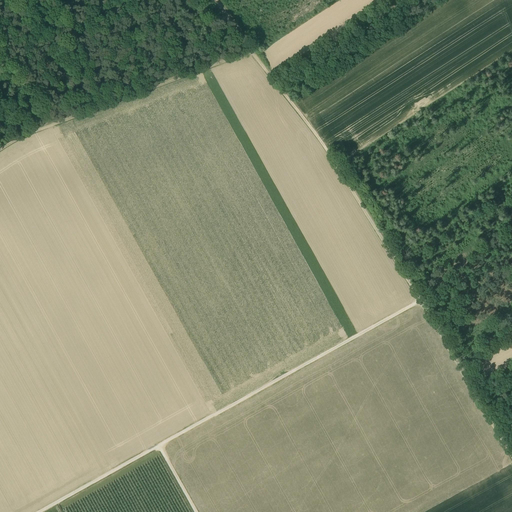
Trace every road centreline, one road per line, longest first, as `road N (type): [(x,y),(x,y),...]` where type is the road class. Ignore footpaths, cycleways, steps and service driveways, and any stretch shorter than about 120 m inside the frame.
road 1 (track): [(421,300),(318,138),(252,53)]
road 2 (track): [(160,446),(421,300)]
road 3 (track): [(252,53),(0,151)]
road 4 (track): [(511,455),(421,300)]
road 5 (track): [(43,511),(160,446)]
